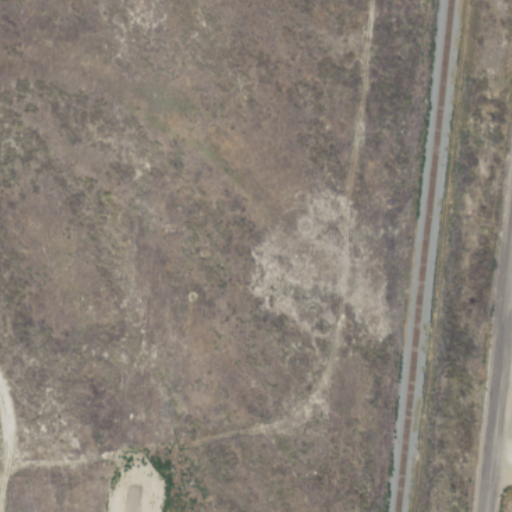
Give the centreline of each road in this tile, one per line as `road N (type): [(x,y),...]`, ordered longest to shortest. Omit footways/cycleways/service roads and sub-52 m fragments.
road 1 (track): [(0,497),(4,477),(27,461),(93,458),(270,425),(295,411),(322,379),(342,286),(362,0)]
road 2 (residential): [(511,246),(482,511)]
